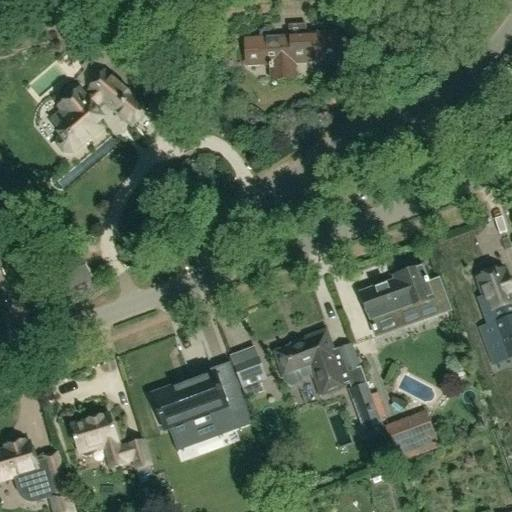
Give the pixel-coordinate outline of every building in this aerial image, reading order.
[(350,0),(328,2),(330,21),(351,19),(350,0)] [(214,39),(219,18),(207,15),(207,13),(202,12),(196,35),(214,39)] [(293,63),(342,59),(340,34),(307,36),(306,26),(291,27),(292,37),(246,41),(248,66),(270,64),(272,79),(294,78),(293,63)] [(54,125),(50,128),(58,137),(57,142),(64,150),(70,151),(78,144),(81,145),(87,141),(86,138),(90,135),(92,136),(98,131),(98,128),(101,125),(98,122),(100,120),(99,119),(101,117),(94,109),(103,101),(133,126),(137,121),(140,122),(144,117),(142,115),(147,109),(105,74),(89,92),(91,94),(85,98),(80,91),(59,109),(63,112),(51,122),(54,125)] [(75,263),(59,272),(70,292),(86,283),(75,263)] [(358,294),(369,324),(399,313),(405,328),(451,312),(440,281),(429,285),(422,267),(392,277),(394,281),(358,294)] [(484,296),(477,299),(484,316),(485,315),(489,325),(482,328),(489,345),(510,337),(511,341),(509,342),(511,346),(511,345),(511,299),(510,294),(511,293),(511,287),(507,275),(504,277),(501,270),(490,274),(487,271),(481,273),(480,277),(477,278),(484,296)] [(334,356),(326,332),(304,340),(305,342),(274,353),(283,377),(281,377),(284,384),(292,388),(300,385),(303,380),(313,377),(320,397),(346,388),(345,386),(349,385),(351,390),(348,391),(358,416),(375,410),(366,385),(366,384),(362,371),(360,372),(352,349),(334,356)] [(238,377),(243,392),(266,383),(261,368),(238,377)] [(173,389),(152,396),(164,431),(168,429),(172,438),(230,417),(214,373),(212,374),(193,381),(191,381),(191,382),(174,388),(173,384),(172,385),(173,389)] [(228,399),(237,423),(248,418),(239,395),(228,399)] [(440,448),(426,412),(384,429),(398,464),(440,448)] [(110,414),(71,427),(80,454),(87,458),(95,456),(99,448),(102,447),(109,472),(128,467),(128,465),(132,464),(134,472),(137,472),(139,480),(152,476),(150,467),(153,466),(145,439),(120,445),(110,414)] [(41,456),(35,459),(31,445),(25,447),(24,441),(5,447),(7,450),(0,452),(0,482),(12,478),(17,494),(19,498),(23,501),(26,503),(28,504),(32,504),(35,504),(48,501),(51,511),(77,511),(59,451),(41,456)] [(403,480),(397,464),(385,469),(391,485),(403,480)]
